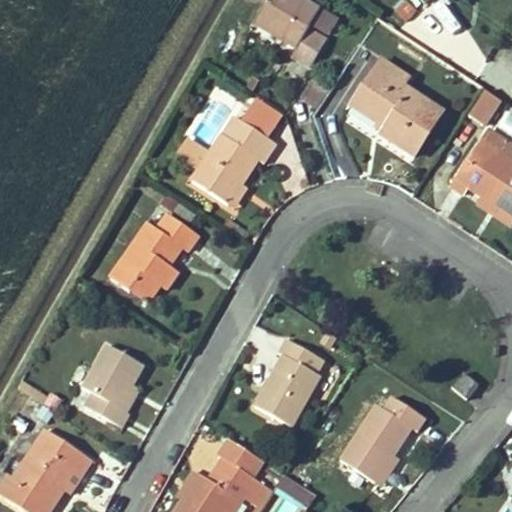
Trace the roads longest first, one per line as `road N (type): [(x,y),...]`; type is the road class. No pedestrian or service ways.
road 1 (residential): [(131,511),(313,214),(352,196)]
road 2 (residential): [(352,196),(511,304)]
road 3 (residential): [(511,398),(426,511)]
